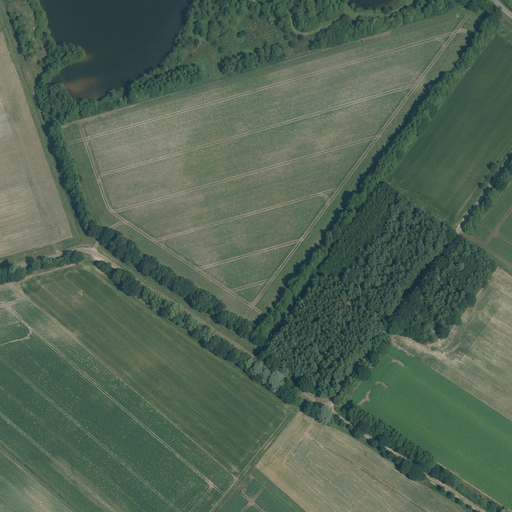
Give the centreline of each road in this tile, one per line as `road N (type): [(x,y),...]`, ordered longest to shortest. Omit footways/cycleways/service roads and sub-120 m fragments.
road 1 (unclassified): [(0,268),(90,251),(327,409),(511,164)]
road 2 (track): [(479,511),(327,409)]
road 3 (track): [(413,0),(396,12),(347,16),(306,32),(292,26),(288,10)]
